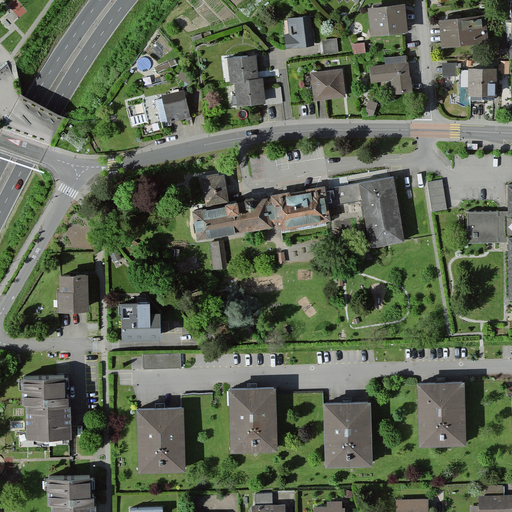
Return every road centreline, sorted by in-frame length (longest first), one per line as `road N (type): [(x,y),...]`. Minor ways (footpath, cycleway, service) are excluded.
road 1 (residential): [(137,375),(511,366)]
road 2 (residential): [(434,129),(272,133),(113,167),(78,167)]
road 3 (trunk): [(0,213),(51,113),(127,0)]
road 4 (trunk): [(100,0),(0,160)]
road 5 (residential): [(78,167),(0,309)]
road 6 (residential): [(434,129),(419,0)]
